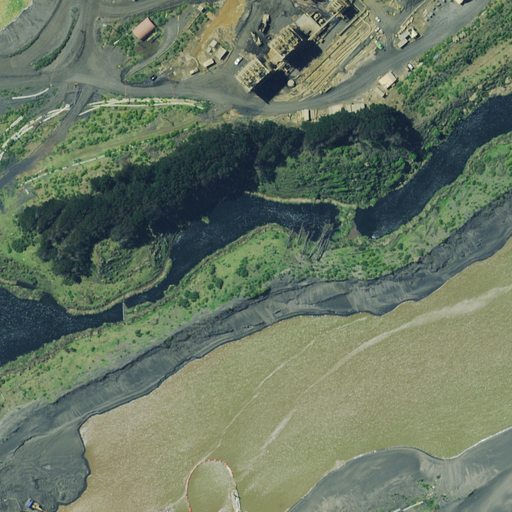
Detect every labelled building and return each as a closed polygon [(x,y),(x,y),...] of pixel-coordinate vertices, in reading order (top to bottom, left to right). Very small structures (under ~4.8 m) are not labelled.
[(352,5),(346,0),(336,0),(335,1),(339,5),(337,6),(344,13),(352,5)] [(443,0),(438,6),(430,15),(432,17),(449,0),(443,0)] [(438,6),(434,2),(425,11),(430,15),(438,6)] [(241,77),(258,94),(330,23),(318,10),(302,26),(303,28),(301,29),(304,32),(294,42),(286,34),(274,46),(280,53),(271,62),(264,55),(241,77)] [(158,28),(149,18),(134,31),(142,41),(158,28)] [(225,48),(239,28),(235,25),(227,36),(225,35),(219,42),(216,40),(207,51),(216,57),(217,55),(222,59),(228,51),(225,48)] [(420,34),(414,27),(409,31),(414,38),(420,34)] [(255,32),(251,36),(258,43),(262,38),(255,32)] [(408,40),(406,37),(398,43),(400,47),(408,40)] [(217,62),(214,58),(203,64),(205,69),(217,62)] [(409,75),(413,71),(411,69),(418,64),(413,58),(403,67),(409,75)] [(400,75),(392,82),(396,85),(404,79),(400,75)] [(390,82),(385,87),(390,92),(394,87),(390,82)] [(379,86),(375,90),(384,98),(387,94),(379,86)] [(366,104),(349,104),(349,115),(366,114),(366,104)] [(345,115),(344,105),(331,107),(332,117),(345,115)]
